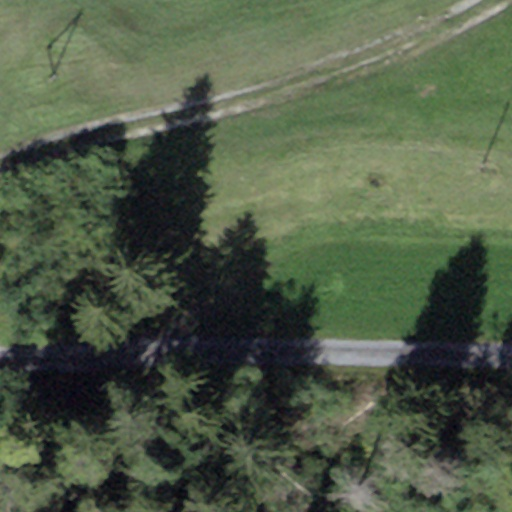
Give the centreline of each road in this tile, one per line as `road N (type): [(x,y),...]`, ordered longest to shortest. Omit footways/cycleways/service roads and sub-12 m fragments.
road 1 (track): [(0,167),(249,96),(493,0)]
road 2 (track): [(511,359),(0,357)]
